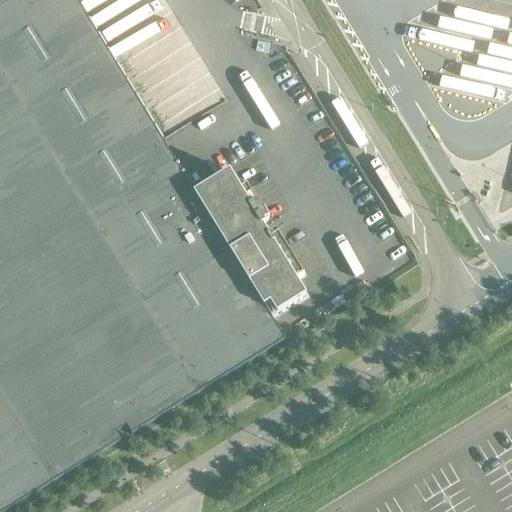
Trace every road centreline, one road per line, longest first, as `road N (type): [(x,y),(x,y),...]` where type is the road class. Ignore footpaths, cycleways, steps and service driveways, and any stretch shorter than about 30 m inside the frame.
road 1 (tertiary): [(124,511),(444,322)]
road 2 (unclassified): [(444,322),(438,253),(283,0)]
